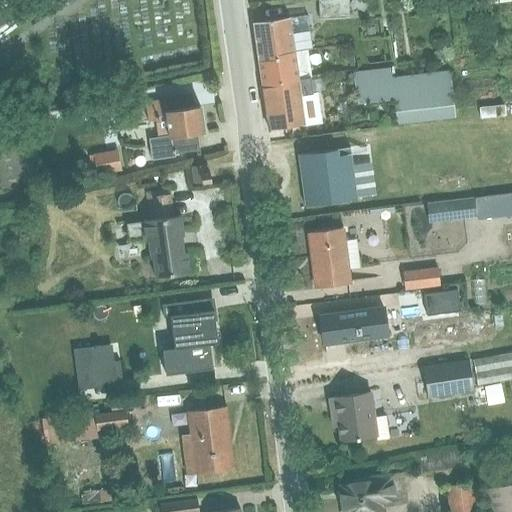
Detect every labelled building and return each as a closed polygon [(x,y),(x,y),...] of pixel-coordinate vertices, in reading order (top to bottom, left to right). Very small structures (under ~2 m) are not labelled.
[(332,0),(335,19),(367,15),(365,0),(332,0)] [(0,50),(21,35),(0,6),(0,50)] [(259,55),(297,50),(293,16),(255,21),(259,55)] [(259,55),(263,84),(301,79),(297,50),(259,55)] [(386,70),(349,74),(352,109),(394,105),(396,127),(453,121),(448,73),(387,79),(386,70)] [(268,127),(306,123),(301,79),(263,84),(268,127)] [(169,136),(209,131),(206,103),(166,108),(169,136)] [(511,118),(511,106),(495,109),(496,121),(511,118)] [(111,176),(139,168),(133,149),(105,157),(111,176)] [(304,208),(354,202),(347,149),(297,155),(304,208)] [(225,180),(220,157),(189,164),(194,187),(225,180)] [(157,195),(173,214),(187,203),(171,184),(157,195)] [(511,193),(442,203),(446,230),(511,219),(511,193)] [(154,275),(191,269),(182,213),(145,218),(154,275)] [(316,287),(353,282),(346,225),(309,230),(316,287)] [(454,267),(418,273),(422,293),(457,287),(454,267)] [(453,311),(451,295),(407,299),(411,350),(437,348),(434,313),(453,311)] [(220,342),(215,306),(172,312),(176,347),(163,348),(166,373),(214,367),(211,344),(220,342)] [(132,348),(93,351),(96,398),(136,395),(132,348)] [(475,359),(432,363),(435,394),(478,390),(475,359)] [(338,443),(380,437),(373,391),(331,397),(338,443)] [(133,424),(129,405),(89,412),(92,431),(133,424)] [(188,473),(233,468),(226,405),(187,410),(190,433),(183,434),(188,473)] [(407,511),(411,511),(405,470),(338,478),(342,511),(407,511)] [(511,511),(511,475),(491,475),(491,511),(511,511)] [(476,511),(476,479),(452,479),(452,511),(476,511)] [(103,511),(132,504),(128,488),(99,495),(103,511)]
